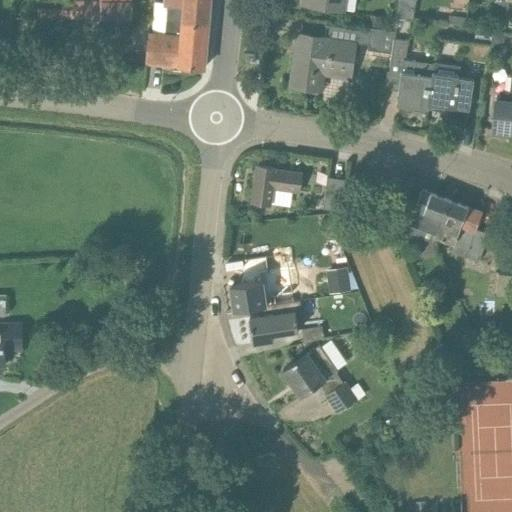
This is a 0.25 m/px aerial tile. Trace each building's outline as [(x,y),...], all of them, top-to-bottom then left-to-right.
[(100,0),(100,1),(82,0),(63,0),(63,18),(131,19),(132,0),(100,0)] [(209,25),(210,0),(166,0),(166,3),(155,2),(154,19),(166,20),(183,21),(183,22),(209,25)] [(343,9),(344,0),(302,0),(302,4),(343,9)] [(414,18),(415,9),(399,7),(398,16),(414,18)] [(383,15),(371,14),(370,24),(382,26),(383,15)] [(205,67),(209,25),(183,22),(183,21),(166,20),(154,19),(150,62),(205,67)] [(130,22),(115,21),(115,36),(129,37),(130,22)] [(492,41),(493,29),(478,27),(476,39),(492,41)] [(395,31),(371,28),(368,50),(392,53),(394,39),(395,31)] [(350,77),(355,43),(328,39),(328,38),(298,34),(291,86),(320,90),(323,73),(350,77)] [(402,73),(399,91),(397,104),(428,109),(434,72),(434,64),(406,59),(408,42),(394,39),(392,53),(389,71),(402,73)] [(435,62),(434,64),(434,72),(428,109),(443,111),(442,120),(468,124),(475,80),(460,78),(461,66),(435,62)] [(511,100),(496,99),(493,131),(511,133),(511,100)] [(275,169),(275,167),(257,164),(252,202),(271,205),(273,190),(300,193),(302,173),(275,169)] [(344,211),(347,180),(328,177),(324,209),(344,211)] [(445,219),(452,201),(423,189),(414,211),(398,207),(392,232),(405,235),(406,232),(432,242),(434,236),(434,235),(441,217),(445,219)] [(482,212),(452,201),(445,219),(441,217),(434,235),(434,236),(454,244),(451,251),(478,261),(489,234),(476,229),(482,212)] [(263,280),(230,286),(234,310),(267,305),(267,306),(294,301),(300,301),(299,294),(309,292),(306,271),(290,273),(292,288),(269,292),(269,295),(265,296),(263,280)] [(350,290),(347,271),(327,274),(330,293),(350,290)] [(504,289),(506,301),(511,299),(511,273),(502,275),(504,289)] [(300,301),(294,301),(267,306),(268,315),(249,318),(253,344),(273,341),(272,334),(298,330),(296,317),(303,316),(300,301)] [(0,332),(0,364),(4,364),(4,349),(22,349),(21,323),(1,323),(1,332),(0,332)] [(304,343),(324,338),(321,326),(302,329),(304,343)] [(302,396),(338,371),(319,344),(283,369),(302,396)] [(325,394),(337,413),(366,394),(358,382),(350,388),(345,381),(325,394)]
